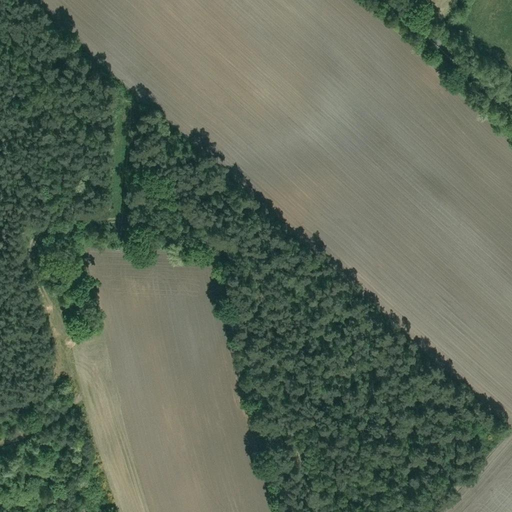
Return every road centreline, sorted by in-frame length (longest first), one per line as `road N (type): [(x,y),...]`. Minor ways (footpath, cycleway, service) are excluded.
road 1 (track): [(114,511),(40,288),(49,244),(120,211),(260,246),(315,511)]
road 2 (residential): [(389,0),(511,110)]
